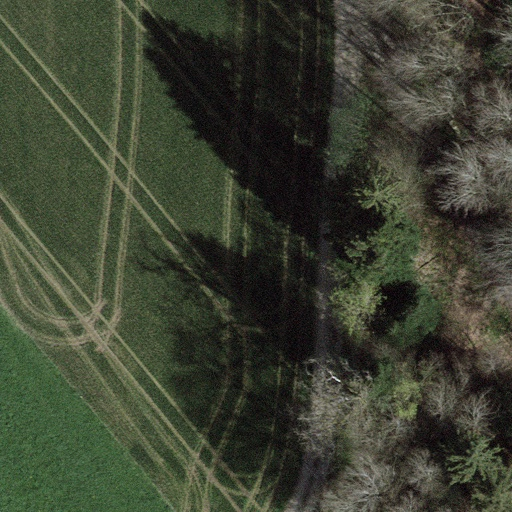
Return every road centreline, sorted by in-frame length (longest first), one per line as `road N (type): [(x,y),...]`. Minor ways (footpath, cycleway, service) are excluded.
road 1 (track): [(258,511),(372,58),(350,0)]
road 2 (track): [(511,293),(372,58)]
